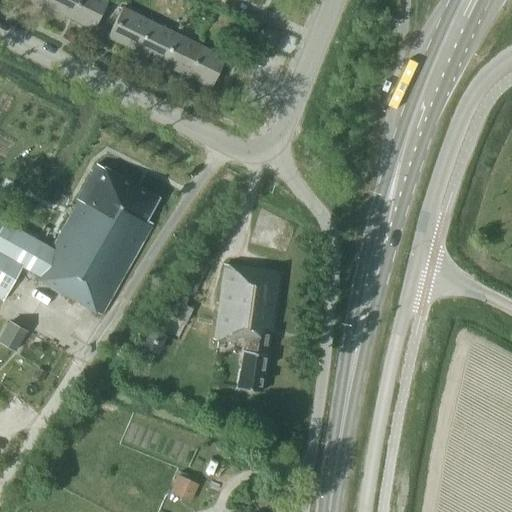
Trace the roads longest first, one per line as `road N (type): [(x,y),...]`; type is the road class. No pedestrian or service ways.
road 1 (primary): [(330,492),(404,195),(482,0)]
road 2 (primary): [(455,0),(410,101),(366,248),(330,492)]
road 3 (unclassified): [(302,511),(331,243),(270,144)]
road 4 (unclassified): [(270,144),(253,151),(224,145),(0,35)]
road 5 (unclassified): [(364,511),(414,262)]
road 6 (unclassified): [(414,262),(461,111),(482,78),(511,55)]
road 7 (unclassified): [(270,144),(332,0)]
